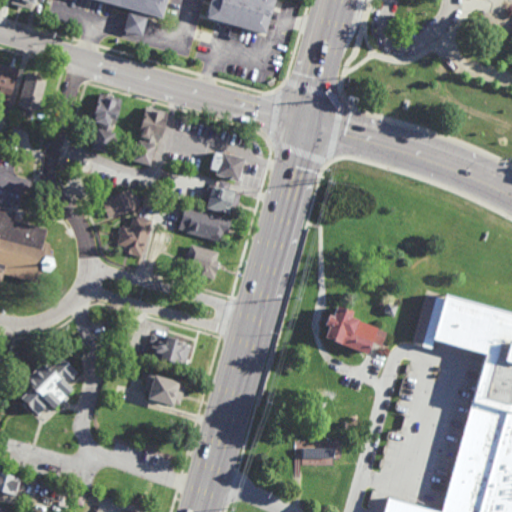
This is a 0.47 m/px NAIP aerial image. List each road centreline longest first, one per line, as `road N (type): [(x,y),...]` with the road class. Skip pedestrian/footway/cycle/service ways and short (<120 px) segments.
road 1 (primary): [(198,511),(306,122)]
road 2 (residential): [(84,58),(49,181),(85,233),(89,276),(53,318),(6,324)]
road 3 (secondary): [(306,122),(0,32)]
road 4 (secondary): [(306,122),(411,151),(511,192)]
road 5 (residential): [(255,316),(89,269)]
road 6 (residential): [(83,290),(249,336)]
road 7 (primary): [(306,122),(337,0)]
